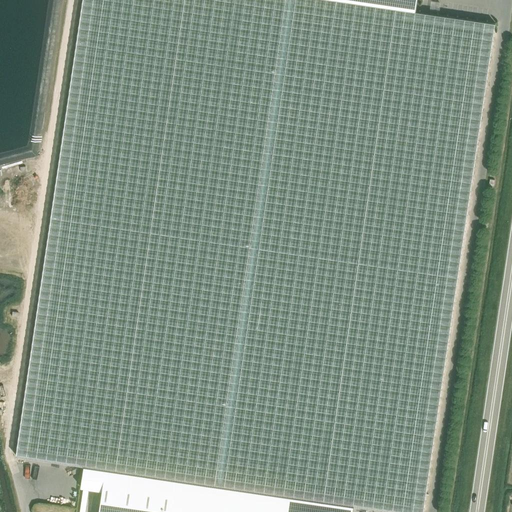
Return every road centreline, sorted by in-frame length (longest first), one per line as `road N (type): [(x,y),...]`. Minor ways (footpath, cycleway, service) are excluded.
road 1 (unknown): [(26,511),(10,430),(38,279),(51,140)]
road 2 (primary): [(477,511),(511,277)]
